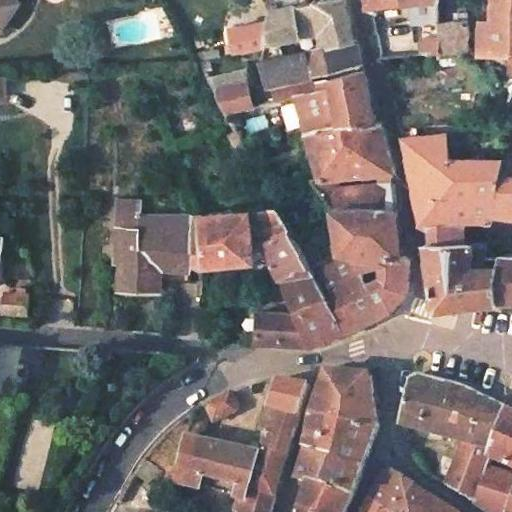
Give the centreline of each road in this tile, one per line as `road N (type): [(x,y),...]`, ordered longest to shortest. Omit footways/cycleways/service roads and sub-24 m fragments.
road 1 (residential): [(355,0),(416,248),(421,303),(398,335)]
road 2 (residential): [(0,332),(219,349),(264,363)]
road 3 (residential): [(264,363),(189,394),(151,427),(87,511)]
road 4 (residential): [(398,335),(264,363)]
